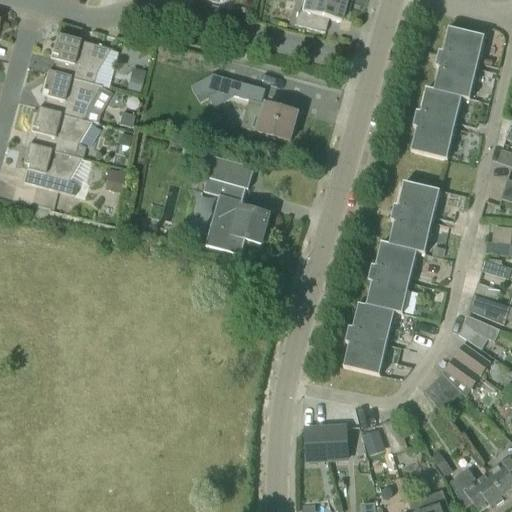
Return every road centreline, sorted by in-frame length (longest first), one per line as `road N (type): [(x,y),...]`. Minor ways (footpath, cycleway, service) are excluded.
road 1 (residential): [(279,511),(279,432),(371,71)]
road 2 (residential): [(371,71),(171,10),(149,11)]
